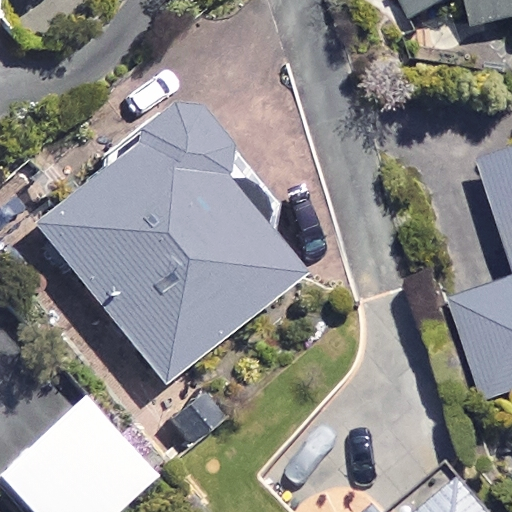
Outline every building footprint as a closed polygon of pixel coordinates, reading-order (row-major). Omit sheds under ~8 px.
[(511,0),(398,0),(405,18),(449,0),(460,0),(470,25),(511,8),(511,9),(511,0)] [(209,149),(165,95),(16,215),(149,380),(280,274),(191,164),(209,149)] [(478,388),(511,377),(511,139),(471,153),(510,272),(446,294),(478,388)] [(103,511),(143,474),(65,394),(0,456),(0,489),(22,511),(103,511)] [(478,511),(445,471),(397,511),(374,511),(371,508),(366,511),(478,511)]
